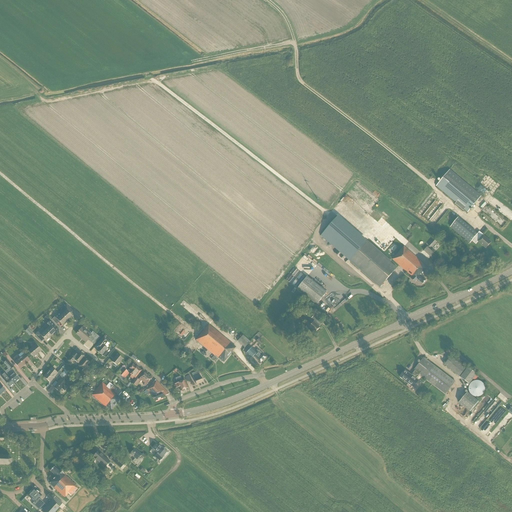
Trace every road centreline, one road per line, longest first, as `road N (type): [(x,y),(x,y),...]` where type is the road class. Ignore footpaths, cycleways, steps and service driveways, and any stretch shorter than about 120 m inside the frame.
road 1 (tertiary): [(174,414),(255,390),(511,270)]
road 2 (track): [(218,384),(187,353),(197,334),(0,172)]
road 3 (track): [(473,216),(303,84),(287,22),(269,0)]
road 4 (track): [(330,216),(143,71)]
road 5 (track): [(152,422),(178,461),(129,511)]
